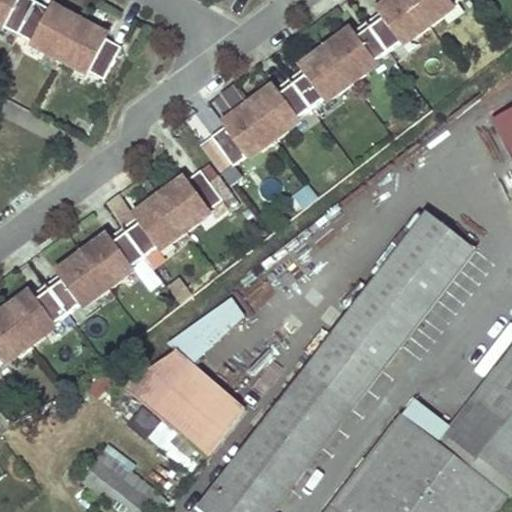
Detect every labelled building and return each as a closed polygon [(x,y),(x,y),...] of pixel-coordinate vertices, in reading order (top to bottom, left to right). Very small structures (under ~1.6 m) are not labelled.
[(0,0),(0,25),(46,50),(44,54),(74,70),(77,66),(104,80),(121,48),(110,42),(47,9),(30,0),(0,0)] [(222,130),(211,138),(233,168),(258,149),(261,153),(289,133),(286,129),(337,91),(339,95),(367,75),(364,71),(415,34),(418,38),(445,18),(442,14),(460,0),(398,0),(378,15),(357,31),(300,73),(279,88),(222,130)] [(383,0),(373,8),(378,15),(398,0),(383,0)] [(114,34),(52,1),(47,9),(110,42),(114,34)] [(352,23),(295,66),(300,73),(357,31),(352,23)] [(274,81),(216,123),(222,130),(279,88),(274,81)] [(511,109),(493,120),(511,157),(511,109)] [(0,320),(0,365),(15,355),(18,358),(45,338),(43,334),(93,297),(96,301),(124,281),(121,277),(171,239),(174,243),(202,223),(199,219),(224,200),(203,171),(192,179),(135,221),(114,236),(57,278),(36,294),(0,320)] [(187,171),(129,214),(135,221),(192,179),(187,171)] [(271,511),(473,250),(425,212),(326,342),(304,371),(197,511),(199,511),(271,511)] [(108,229),(51,271),(57,278),(114,236),(108,229)] [(30,287),(0,309),(0,320),(36,294),(30,287)] [(243,317),(231,301),(168,344),(175,352),(136,377),(128,370),(112,379),(206,459),(244,410),(192,365),(243,317)] [(320,338),(298,367),(304,371),(326,342),(320,338)] [(511,344),(443,433),(511,487),(511,344)] [(335,499),(351,511),(493,511),(505,497),(400,415),(335,499)] [(161,422),(147,437),(188,474),(201,460),(193,452),(194,452),(161,422)] [(123,511),(141,511),(150,501),(96,460),(81,479),(123,511)] [(351,511),(335,499),(325,511),(351,511)]
